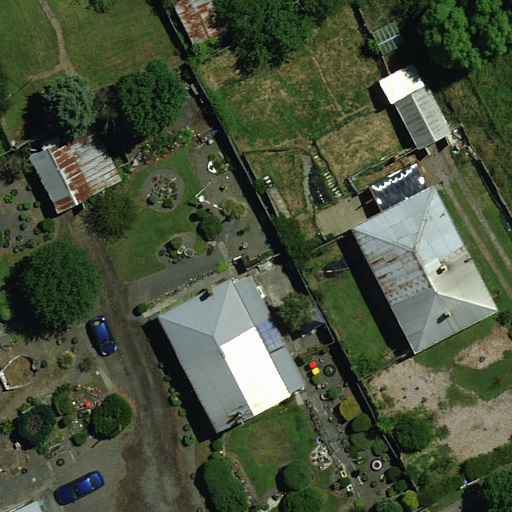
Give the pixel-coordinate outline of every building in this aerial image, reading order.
[(415,53),(377,78),(422,148),(461,123),(415,53)] [(108,130),(38,165),(63,215),(132,180),(108,130)] [(360,210),(313,234),(376,355),(461,311),(387,170),(349,190),(360,210)] [(212,279),(122,325),(178,432),(267,386),(212,279)] [(49,511),(38,490),(0,508),(0,511),(49,511)]
